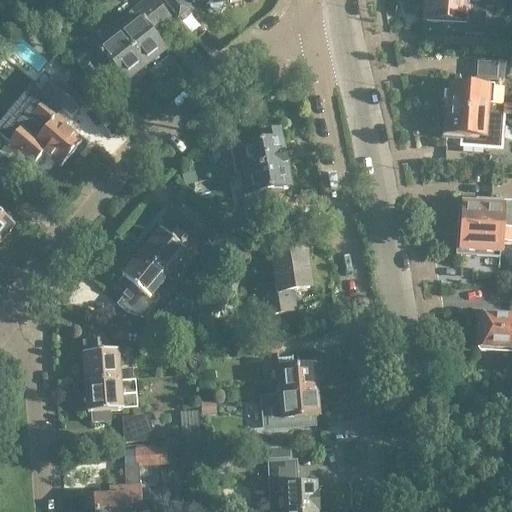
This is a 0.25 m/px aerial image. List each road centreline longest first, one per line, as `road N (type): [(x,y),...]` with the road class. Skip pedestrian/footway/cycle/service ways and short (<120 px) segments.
road 1 (tertiary): [(410,511),(392,266),(337,9)]
road 2 (residential): [(308,22),(361,332),(375,511)]
road 3 (residential): [(2,321),(127,160),(229,63),(308,22)]
road 4 (residential): [(44,511),(28,349),(2,321)]
